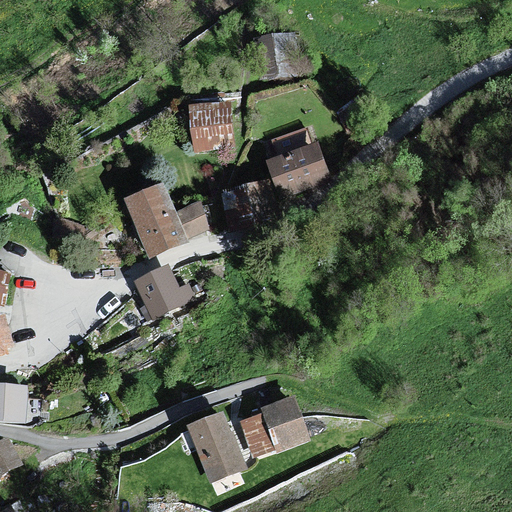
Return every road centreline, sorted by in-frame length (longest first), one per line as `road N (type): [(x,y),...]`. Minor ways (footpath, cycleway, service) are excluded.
road 1 (residential): [(511,63),(453,92),(293,218),(41,307)]
road 2 (track): [(121,0),(0,79)]
